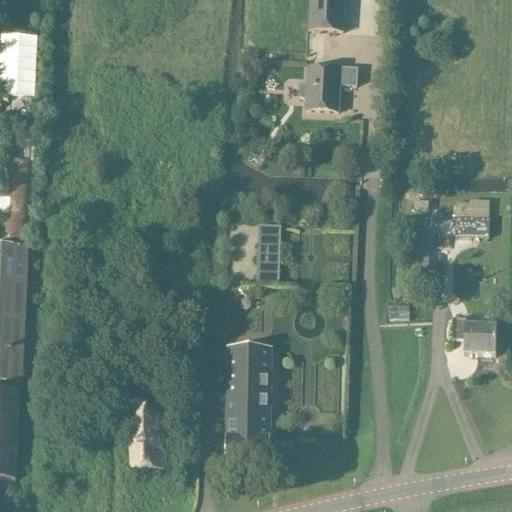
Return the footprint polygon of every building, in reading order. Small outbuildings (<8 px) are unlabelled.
[(310,0),(309,34),(343,35),(344,0),(310,0)] [(356,90),(357,72),(340,71),(340,73),(308,71),(307,87),(303,87),(300,90),(299,98),(302,101),(306,101),(306,114),(338,115),(339,89),(356,90)] [(0,232),(0,243),(27,246),(35,145),(7,143),(0,232)] [(413,214),(429,215),(429,205),(414,205),(413,214)] [(427,289),(429,221),(408,220),(406,288),(427,289)] [(489,223),(455,222),(455,240),(489,241),(489,223)] [(0,383),(21,385),(23,356),(24,356),(30,251),(0,249),(0,383)] [(495,360),(496,332),(465,331),(466,325),(453,325),(452,345),(464,345),(463,359),(495,360)] [(67,340),(65,384),(107,384),(111,341),(67,340)] [(268,468),(269,415),(270,353),(229,352),(227,467),(268,468)] [(0,482),(15,483),(19,394),(0,393),(0,482)] [(175,403),(129,405),(131,475),(178,474),(175,403)] [(79,443),(98,442),(97,415),(78,416),(79,443)]
